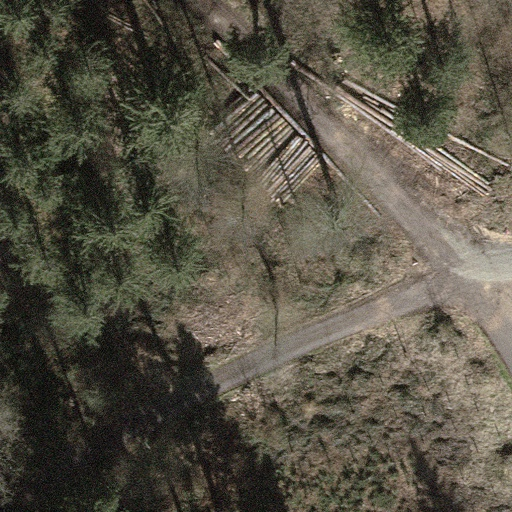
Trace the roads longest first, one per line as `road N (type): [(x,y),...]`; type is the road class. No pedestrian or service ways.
road 1 (track): [(482,275),(75,448),(0,505)]
road 2 (track): [(198,0),(482,275)]
